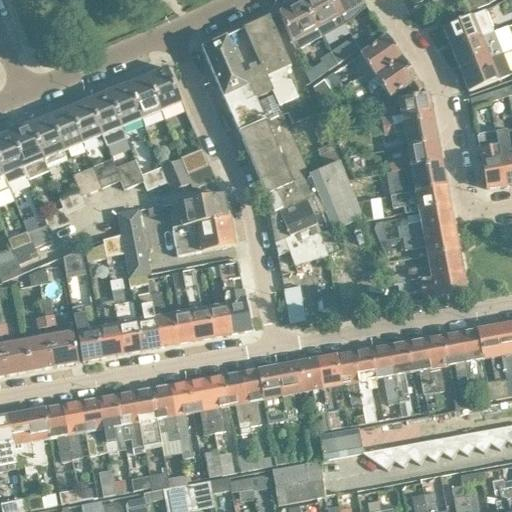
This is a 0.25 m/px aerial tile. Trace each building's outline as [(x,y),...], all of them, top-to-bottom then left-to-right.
[(345,25),(331,0),(304,0),(302,2),(322,38),(345,25)] [(331,0),(345,25),(350,23),(366,8),(361,0),(331,0)] [(440,0),(430,0),(434,9),(441,6),(440,0)] [(487,0),(467,0),(462,3),(467,12),(489,4),(487,0)] [(287,10),(278,15),(296,52),(322,38),(302,2),(301,2),(287,10)] [(485,11),(442,29),(451,50),(481,39),(494,33),(485,11)] [(290,68),(268,20),(245,30),(279,107),(278,107),(280,112),(285,110),(293,128),(311,120),(301,97),(297,99),(284,71),(290,68)] [(481,39),(451,50),(451,51),(457,65),(459,69),(460,72),(503,53),(511,49),(511,39),(507,28),(494,33),(481,39)] [(245,30),(227,39),(202,50),(266,196),(273,213),(269,214),(275,245),(278,257),(289,252),(295,267),(327,257),(341,251),(333,233),(308,176),(282,117),(280,112),(278,107),(279,107),(245,30)] [(361,33),(353,39),(360,50),(368,44),(361,33)] [(387,38),(352,61),(366,83),(375,77),(401,59),(387,38)] [(343,45),(351,56),(360,50),(353,39),(343,45)] [(339,48),(330,54),(337,66),(347,59),(339,48)] [(511,75),(503,53),(460,72),(468,93),(511,75)] [(330,54),(321,61),(322,63),(328,72),(337,66),(330,54)] [(375,77),(366,83),(381,105),(390,99),(409,86),(415,94),(423,89),(422,89),(418,82),(401,59),(375,77)] [(146,77),(160,112),(181,104),(166,69),(152,75),(148,76),(146,77)] [(342,88),(333,74),(324,81),(333,94),(342,88)] [(146,77),(126,85),(141,121),(160,112),(146,77)] [(324,81),(312,89),(316,99),(333,94),(324,81)] [(107,93),(121,129),(141,121),(126,85),(107,93)] [(507,88),(490,94),(491,103),(509,97),(507,88)] [(107,93),(87,102),(105,145),(106,147),(125,139),(121,129),(107,93)] [(491,103),(490,94),(470,100),(472,109),(491,103)] [(383,128),(393,126),(433,119),(428,95),(427,95),(399,101),(402,117),(381,121),(383,128)] [(87,102),(67,110),(82,145),(94,140),(98,148),(105,145),(87,102)] [(63,153),(82,145),(67,110),(48,118),(63,153)] [(48,118),(28,126),(46,170),(66,162),(63,153),(48,118)] [(433,119),(393,126),(395,136),(405,134),(408,147),(437,142),(433,119)] [(28,126),(8,134),(28,181),(48,173),(28,126)] [(339,163),(323,126),(310,132),(326,168),(339,163)] [(393,126),(383,128),(384,138),(394,136),(393,126)] [(506,187),(511,185),(511,154),(510,155),(506,132),(497,133),(497,134),(506,187)] [(487,149),(479,151),(486,191),(506,187),(497,134),(497,133),(484,136),(487,149)] [(8,134),(0,137),(0,169),(8,189),(28,181),(8,134)] [(441,165),(437,142),(408,147),(412,170),(441,165)] [(132,151),(113,158),(116,166),(135,159),(132,151)] [(92,169),(101,190),(121,182),(118,176),(116,171),(112,161),(92,169)] [(181,161),(161,169),(167,184),(171,193),(190,185),(187,176),(181,161)] [(116,171),(118,176),(121,182),(124,191),(144,183),(142,177),(138,168),(136,163),(116,171)] [(357,204),(348,182),(339,163),(326,168),(308,176),(333,233),(353,223),(355,227),(366,223),(365,222),(357,204)] [(391,174),(402,172),(400,164),(389,166),(391,174)] [(391,174),(388,175),(392,197),(445,187),(441,165),(412,170),(402,172),(391,174)] [(193,191),(215,182),(209,167),(187,176),(190,185),(193,191)] [(0,169),(0,192),(8,189),(0,169)] [(81,198),(101,190),(92,169),(73,177),(79,192),(81,198)] [(142,177),(144,183),(148,192),(167,184),(161,169),(142,177)] [(449,207),(445,187),(392,197),(394,209),(403,207),(405,215),(419,212),(449,207)] [(59,201),(63,209),(65,215),(85,207),(81,198),(79,192),(59,201)] [(195,226),(227,220),(222,196),(177,205),(181,228),(195,226)] [(357,204),(365,222),(387,218),(383,199),(358,203),(357,204)] [(399,239),(402,238),(453,229),(449,207),(419,212),(420,215),(421,223),(397,228),(399,239)] [(65,215),(63,209),(43,218),(47,227),(49,233),(69,225),(65,215)] [(116,216),(120,235),(121,240),(141,236),(137,212),(116,216)] [(177,258),(234,247),(229,219),(227,220),(195,226),(181,228),(171,230),(177,258)] [(387,241),(383,222),(377,223),(374,232),(378,243),(387,241)] [(47,227),(27,235),(33,250),(53,242),(49,233),(47,227)] [(457,251),(453,229),(402,238),(405,252),(426,248),(428,257),(457,251)] [(24,246),(11,252),(12,253),(17,267),(37,259),(33,250),(27,235),(26,233),(20,236),(24,246)] [(123,255),(121,240),(120,235),(102,242),(103,246),(105,258),(123,255)] [(149,276),(141,236),(121,240),(123,255),(128,280),(146,277),(149,276)] [(390,240),(387,241),(378,243),(386,261),(394,259),(390,240)] [(103,246),(85,255),(87,266),(106,263),(105,258),(103,246)] [(403,275),(389,277),(393,287),(398,286),(462,274),(457,251),(428,257),(430,266),(409,270),(410,276),(404,277),(403,275)] [(0,283),(0,285),(2,284),(21,276),(17,267),(12,253),(0,257),(0,283)] [(80,253),(63,260),(65,271),(66,281),(85,277),(82,263),(80,253)] [(240,280),(237,264),(218,268),(221,282),(230,336),(250,332),(243,293),(237,294),(234,281),(240,280)] [(45,272),(37,276),(39,288),(48,286),(45,272)] [(183,274),(185,289),(195,343),(213,339),(207,309),(200,311),(196,287),(193,272),(183,274)] [(171,316),(176,346),(195,343),(185,289),(183,274),(172,276),(179,314),(171,316)] [(398,286),(400,298),(422,294),(423,301),(465,293),(462,274),(398,286)] [(30,289),(39,288),(37,276),(28,279),(30,289)] [(146,281),(146,277),(128,280),(130,291),(148,288),(146,281)] [(153,280),(146,281),(148,288),(149,296),(155,294),(154,289),(153,280)] [(221,282),(210,285),(214,308),(207,309),(213,339),(230,336),(221,282)] [(113,302),(123,356),(142,352),(134,312),(133,305),(125,307),(123,291),(112,293),(113,302)] [(176,346),(171,316),(164,317),(159,294),(155,294),(149,296),(159,349),(176,346)] [(134,312),(142,352),(159,349),(149,296),(139,298),(141,310),(134,312)] [(107,328),(97,330),(102,360),(123,356),(113,302),(102,304),(107,328)] [(92,306),(72,310),(82,363),(102,360),(97,330),(92,306)] [(53,311),(44,312),(45,320),(47,331),(56,329),(53,311)] [(38,333),(47,331),(45,320),(36,321),(38,333)] [(511,325),(496,328),(508,398),(511,397),(511,359),(511,356),(511,355),(511,325)] [(6,327),(0,328),(0,339),(8,338),(6,327)] [(496,328),(478,331),(484,361),(491,360),(495,383),(488,385),(491,401),(508,398),(496,328)] [(477,362),(484,361),(478,331),(461,335),(471,388),(481,386),(477,362)] [(78,364),(73,334),(49,338),(54,368),(78,364)] [(461,335),(444,338),(449,367),(456,366),(460,390),(471,388),(461,335)] [(30,373),(54,368),(49,338),(24,343),(30,373)] [(444,338),(425,341),(435,394),(445,393),(440,369),(449,367),(444,338)] [(425,341),(408,344),(413,374),(420,373),(424,396),(427,413),(438,411),(435,394),(425,341)] [(30,373),(24,343),(0,347),(6,377),(30,373)] [(408,344),(389,348),(399,401),(402,417),(409,416),(406,400),(410,399),(406,375),(413,374),(408,344)] [(389,348),(370,351),(376,381),(384,379),(388,403),(399,401),(389,348)] [(364,408),(365,415),(366,424),(376,422),(374,406),(369,382),(376,381),(370,351),(354,354),(364,408)] [(353,410),(364,408),(354,354),(336,358),(342,387),(349,386),(353,410)] [(336,358),(318,361),(327,414),(338,412),(334,389),(342,387),(336,358)] [(329,421),(327,414),(318,361),(298,364),(301,380),(297,380),(300,395),(304,394),(314,392),(318,416),(322,415),(325,431),(330,430),(329,421)] [(298,364),(278,368),(287,422),(289,432),(300,430),(298,419),(294,396),(300,395),(297,380),(301,380),(298,364)] [(278,368),(260,371),(265,401),(270,425),(287,422),(278,368)] [(260,371),(241,375),(251,428),(261,426),(257,403),(265,401),(260,371)] [(241,375),(223,378),(229,408),(236,407),(241,435),(251,433),(251,428),(241,375)] [(221,410),(229,408),(223,378),(207,381),(216,434),(225,433),(221,410)] [(207,381),(188,385),(194,415),(200,414),(204,436),(216,434),(207,381)] [(170,388),(180,441),(183,460),(194,458),(190,439),(186,416),(194,415),(188,385),(170,388)] [(169,443),(180,441),(170,388),(152,391),(160,432),(167,431),(169,443)] [(152,391),(135,394),(145,448),(154,446),(162,445),(160,432),(152,391)] [(135,394),(116,398),(125,442),(131,441),(133,455),(146,453),(145,448),(135,394)] [(126,451),(125,442),(116,398),(99,401),(108,455),(126,451)] [(99,401),(81,404),(87,434),(91,458),(108,455),(99,401)] [(81,404),(63,408),(73,461),(82,459),(78,436),(87,434),(81,404)] [(62,463),(73,461),(63,408),(45,411),(51,441),(58,440),(62,463)] [(45,411),(27,414),(36,468),(47,466),(43,443),(51,441),(45,411)] [(38,474),(36,468),(27,414),(9,417),(18,465),(25,464),(27,476),(38,474)] [(358,425),(366,424),(365,415),(357,416),(358,425)] [(0,473),(19,470),(18,465),(9,417),(0,419),(0,473)] [(340,420),(329,421),(330,430),(341,428),(340,420)] [(373,427),(376,446),(402,442),(399,423),(373,427)] [(511,427),(491,432),(507,443),(511,446),(511,427)] [(363,455),(359,430),(319,437),(324,462),(363,455)] [(491,432),(475,435),(491,446),(500,452),(507,443),(491,432)] [(475,435),(459,438),(475,449),(484,455),(491,446),(475,435)] [(459,438),(443,441),(458,452),(468,458),(475,449),(459,438)] [(443,441),(427,443),(442,454),(452,461),(458,452),(443,441)] [(427,443),(411,446),(426,457),(436,464),(442,454),(427,443)] [(411,446),(395,449),(410,460),(420,467),(426,457),(411,446)] [(395,449),(379,452),(394,463),(404,470),(410,460),(395,449)] [(205,453),(209,478),(224,475),(220,455),(219,451),(205,453)] [(379,452),(363,455),(387,473),(394,463),(379,452)] [(231,453),(220,455),(224,475),(235,473),(231,453)] [(275,456),(277,465),(294,462),(293,453),(275,456)] [(238,457),(241,472),(259,469),(257,460),(256,454),(238,457)] [(271,458),(257,460),(259,469),(272,466),(271,458)] [(320,463),(318,463),(271,472),(278,508),(319,500),(326,499),(320,463)] [(153,493),(163,491),(170,490),(168,479),(167,473),(150,476),(152,488),(153,493)] [(482,482),(481,474),(462,478),(464,486),(482,482)] [(132,479),(134,492),(152,488),(150,476),(132,479)] [(186,476),(168,479),(170,490),(188,487),(187,482),(186,476)] [(230,479),(210,483),(212,494),(232,490),(231,483),(230,479)] [(243,493),(252,491),(250,479),(240,481),(243,493)] [(125,480),(113,482),(116,495),(127,493),(125,480)] [(508,511),(504,484),(503,480),(492,482),(493,486),(497,511),(508,511)] [(101,485),(104,497),(116,495),(113,482),(101,485)] [(212,496),(212,494),(210,483),(188,487),(190,500),(212,496)] [(468,511),(465,491),(464,487),(452,489),(453,494),(456,511),(468,511)] [(91,489),(79,492),(80,502),(93,499),(91,489)] [(60,493),(62,505),(80,502),(79,492),(78,490),(60,493)] [(479,511),(475,490),(465,491),(468,511),(479,511)] [(163,491),(153,493),(143,495),(144,499),(145,504),(165,501),(163,491)] [(42,496),(44,509),(57,506),(55,494),(42,496)] [(30,511),(44,509),(42,496),(28,499),(30,511)] [(438,511),(435,497),(424,499),(426,511),(438,511)] [(146,511),(145,504),(144,499),(128,502),(126,507),(126,511),(146,511)] [(426,511),(424,499),(412,501),(414,511),(426,511)] [(380,511),(379,507),(378,500),(368,502),(369,509),(369,511),(380,511)] [(24,501),(0,505),(1,511),(25,511),(26,511),(24,501)] [(102,511),(102,507),(101,503),(81,506),(82,511),(102,511)]
